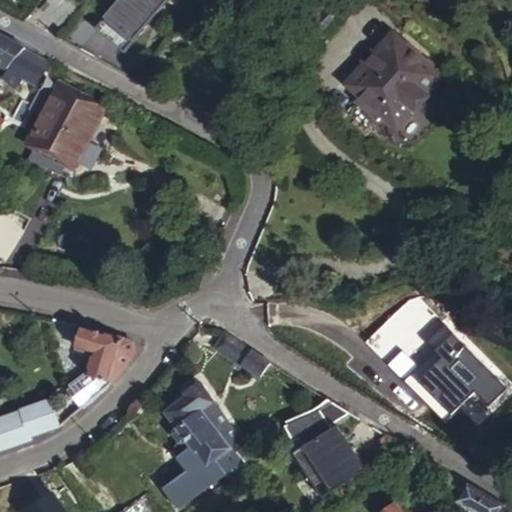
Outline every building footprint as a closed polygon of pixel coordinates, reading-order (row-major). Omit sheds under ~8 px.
[(42,0),(39,4),(63,26),(81,6),(73,0),(42,0)] [(166,0),(122,0),(107,21),(136,44),(168,2),(166,0)] [(246,0),(262,12),(271,0),(246,0)] [(344,0),(319,0),(318,2),(325,9),(338,20),(351,6),(344,0)] [(325,9),(321,14),(334,25),(338,20),(325,9)] [(304,33),(317,44),(334,25),(321,14),(319,16),(316,14),(303,28),(306,30),(304,33)] [(26,49),(0,34),(0,62),(10,68),(16,61),(26,49)] [(389,41),(349,88),(365,100),(358,110),(374,124),(377,120),(395,134),(445,75),(425,55),(417,64),(389,41)] [(26,77),(37,55),(26,49),(16,61),(10,68),(0,80),(0,116),(5,121),(8,124),(3,131),(31,145),(40,126),(10,111),(26,77)] [(37,55),(26,77),(44,86),(48,78),(54,64),(37,55)] [(44,86),(56,92),(59,87),(60,84),(48,78),(44,86)] [(185,101),(212,115),(225,92),(199,78),(185,101)] [(31,145),(74,166),(103,108),(59,87),(56,92),(40,126),(31,145)] [(5,121),(0,116),(0,133),(3,131),(8,124),(5,121)] [(483,230),(498,214),(489,207),(474,223),(483,230)] [(122,335),(84,323),(79,349),(94,352),(91,373),(113,377),(122,335)] [(122,335),(113,377),(117,377),(138,350),(132,338),(122,335)] [(276,364),(230,335),(220,351),(241,363),(242,361),(268,377),(276,364)] [(237,447),(245,441),(204,383),(166,411),(180,429),(209,408),(237,447)] [(346,407),(331,397),(318,409),(332,417),(346,407)] [(0,418),(0,451),(60,435),(51,404),(0,418)] [(254,470),(237,447),(209,408),(180,429),(175,432),(175,438),(180,445),(186,447),(190,443),(209,468),(217,461),(228,475),(236,469),(244,478),(254,470)] [(335,492),(364,472),(333,429),(304,449),(335,492)] [(254,470),(262,464),(245,441),(237,447),(254,470)] [(219,482),(228,475),(217,461),(209,468),(219,482)] [(262,464),(254,470),(253,487),(256,493),(277,480),(267,463),(263,465),(262,464)] [(511,511),(511,510),(470,484),(462,498),(483,511),(511,511)] [(118,511),(160,511),(146,492),(118,511)] [(64,511),(52,494),(26,511),(64,511)]
